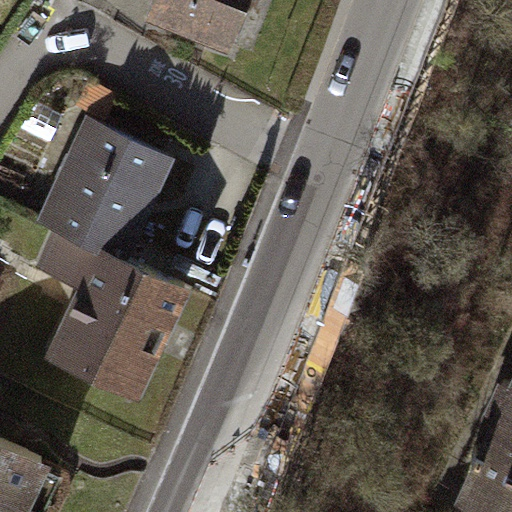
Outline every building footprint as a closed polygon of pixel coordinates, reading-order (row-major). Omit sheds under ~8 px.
[(291,0),(167,0),(163,15),(273,53),(291,0)] [(201,148),(107,112),(69,212),(162,248),(201,148)] [(90,280),(59,360),(153,396),(201,274),(69,223),(52,265),(90,280)] [(0,511),(67,511),(103,440),(0,390),(0,511)] [(511,511),(511,404),(472,499),(504,511),(511,511)]
